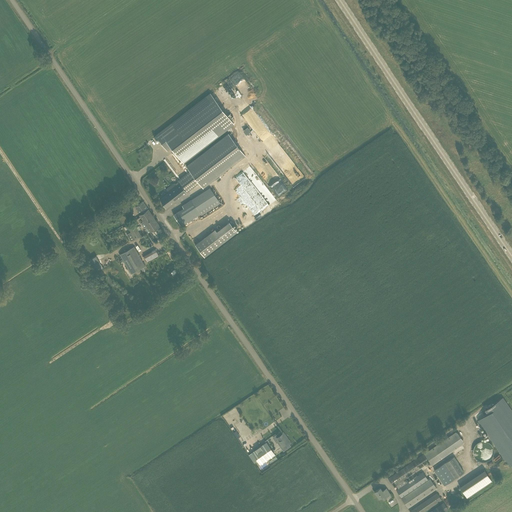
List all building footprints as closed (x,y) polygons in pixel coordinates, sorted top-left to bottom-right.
[(171,147),(183,162),(233,123),(211,94),(156,136),(167,150),(171,147)] [(269,138),(269,129),(243,129),(243,134),(249,134),(249,138),(269,138)] [(199,183),(203,189),(245,156),(228,134),(186,166),(190,172),(179,181),(178,180),(166,190),(168,193),(164,196),(160,199),(166,208),(170,205),(199,183)] [(219,201),(209,188),(182,206),(183,208),(173,215),(181,226),(219,201)] [(143,201),(135,207),(140,214),(139,215),(150,232),(159,226),(143,201)] [(249,213),(242,217),(244,221),(251,217),(249,213)] [(140,235),(133,222),(127,225),(131,232),(127,234),(131,241),(135,239),(135,238),(140,235)] [(214,231),(213,229),(192,244),(201,257),(235,233),(227,222),(214,231)] [(134,247),(120,254),(131,274),(141,268),(144,267),(145,266),(134,247)] [(142,256),(146,262),(158,256),(154,249),(142,256)] [(511,464),(511,411),(502,397),(487,408),(489,412),(478,420),(510,467),(511,464)] [(277,437),(274,439),(276,443),(277,442),(283,451),(290,446),(289,444),(290,443),(287,439),(288,439),(283,433),(281,431),(275,435),(277,437)] [(396,490),(401,497),(400,497),(408,508),(437,488),(430,477),(427,479),(422,472),(408,482),(405,478),(429,461),(432,465),(464,443),(456,432),(424,453),(388,478),(393,486),(395,485),(398,489),(396,490)] [(492,443),(478,442),(477,445),(475,445),(474,457),(491,458),(492,443)] [(256,450),(249,455),(255,463),(258,461),(261,465),(275,455),(266,443),(256,450)] [(464,472),(453,456),(434,469),(444,485),(464,472)] [(459,486),(467,498),(492,481),(484,470),(459,486)] [(383,498),(388,496),(390,494),(386,488),(382,491),(380,488),(374,491),(379,498),(382,496),(383,498)] [(412,511),(422,511),(441,499),(437,493),(415,508),(411,510),(412,511)] [(443,503),(429,511),(444,511),(448,509),(443,503)]
